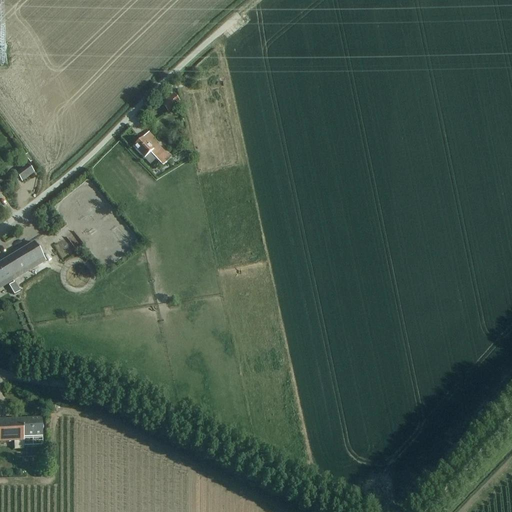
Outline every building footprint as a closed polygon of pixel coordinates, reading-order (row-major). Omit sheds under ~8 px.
[(172,95),(161,104),(167,112),(179,103),(172,95)] [(171,159),(147,134),(133,147),(144,159),(145,159),(150,165),(156,159),(163,166),(171,159)] [(34,173),(27,165),(16,174),(22,182),(34,173)] [(0,263),(0,285),(12,278),(43,259),(34,243),(0,263)] [(14,295),(20,292),(14,283),(9,286),(14,295)] [(42,437),(42,419),(0,420),(0,443),(24,442),(24,438),(42,437)]
